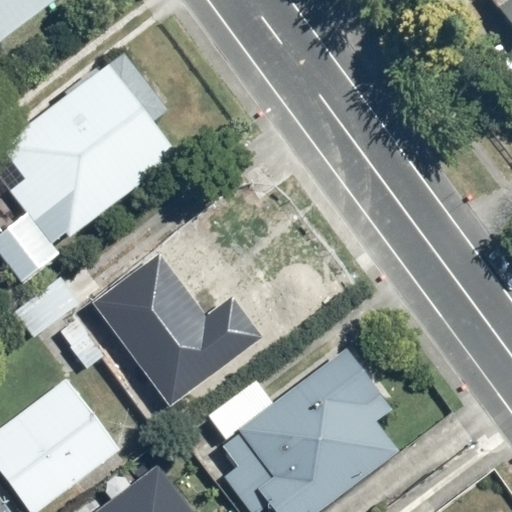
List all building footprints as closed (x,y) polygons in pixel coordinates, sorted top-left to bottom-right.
[(0,0),(0,39),(50,0),(0,0)] [(511,0),(509,0),(496,10),(511,31),(511,0)] [(123,54),(104,69),(0,149),(0,151),(23,181),(8,193),(27,217),(0,237),(0,260),(19,285),(55,258),(51,253),(173,159),(146,124),(166,109),(123,54)] [(160,253),(93,303),(170,407),(264,338),(234,297),(207,317),(160,253)] [(345,349),(222,444),(239,466),(223,478),(249,511),(259,511),(268,506),(272,511),(316,511),(397,450),(375,421),(392,409),(345,349)] [(38,511),(118,452),(65,381),(0,430),(0,478),(25,511),(38,511)] [(184,511),(154,470),(97,511),(184,511)] [(0,511),(12,511),(0,495),(0,511)]
